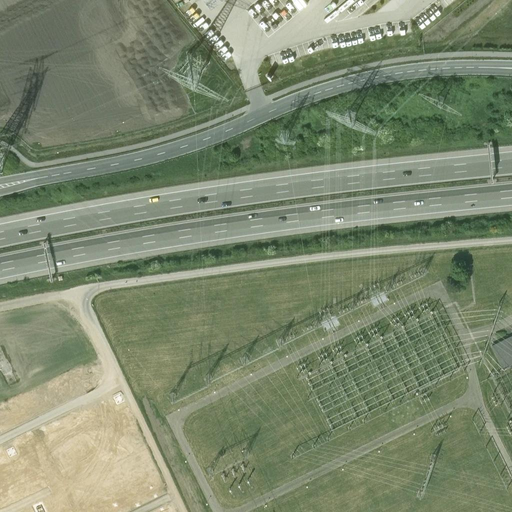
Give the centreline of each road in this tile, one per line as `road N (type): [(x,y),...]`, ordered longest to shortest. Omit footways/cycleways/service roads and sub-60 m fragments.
road 1 (track): [(511,238),(81,288),(184,511)]
road 2 (unclassified): [(0,186),(180,147),(365,79),(511,68)]
road 3 (motorway): [(0,272),(158,242),(511,199)]
road 4 (motorway): [(511,164),(154,206),(0,236)]
